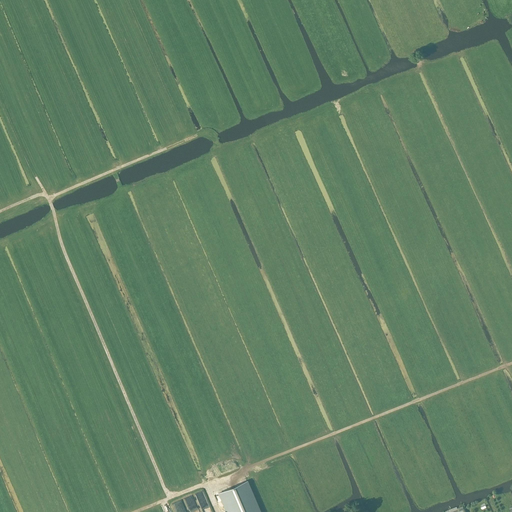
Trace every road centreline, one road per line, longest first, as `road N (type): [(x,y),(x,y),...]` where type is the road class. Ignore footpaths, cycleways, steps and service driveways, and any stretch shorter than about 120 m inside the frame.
road 1 (track): [(48,199),(202,133),(228,148),(478,48)]
road 2 (track): [(176,511),(48,199)]
